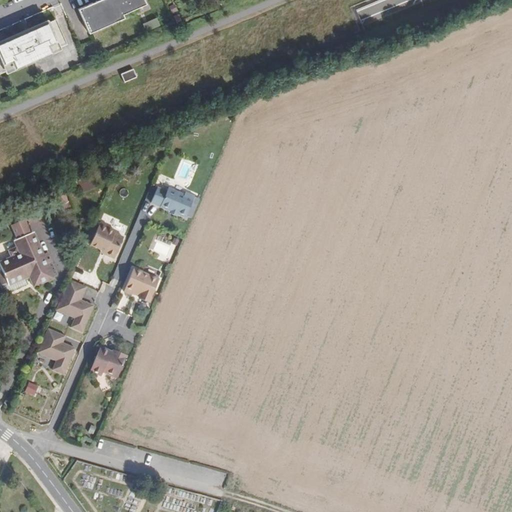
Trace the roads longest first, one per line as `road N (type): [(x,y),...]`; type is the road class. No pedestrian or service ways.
road 1 (primary): [(0,172),(404,0)]
road 2 (primary): [(353,0),(0,148)]
